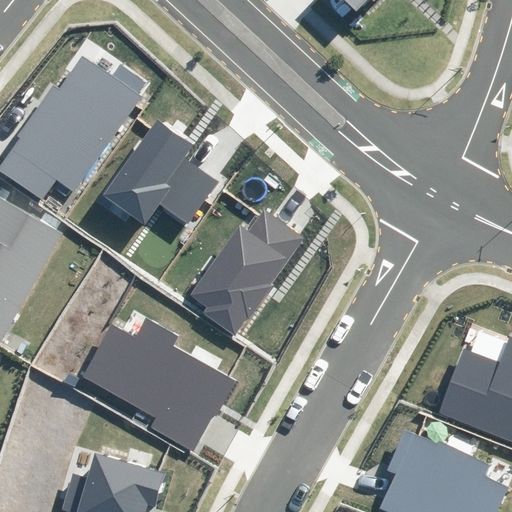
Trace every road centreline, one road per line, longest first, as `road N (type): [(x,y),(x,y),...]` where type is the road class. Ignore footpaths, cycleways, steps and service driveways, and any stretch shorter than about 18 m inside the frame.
road 1 (residential): [(249,511),(420,206)]
road 2 (residential): [(420,206),(338,157),(163,0)]
road 3 (residential): [(227,0),(389,142),(438,173)]
road 4 (residential): [(438,173),(500,0)]
